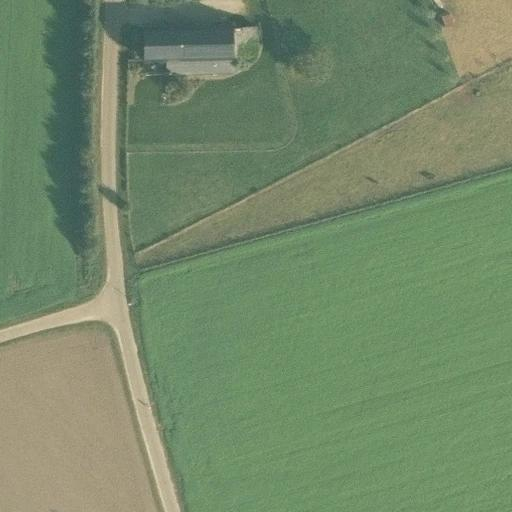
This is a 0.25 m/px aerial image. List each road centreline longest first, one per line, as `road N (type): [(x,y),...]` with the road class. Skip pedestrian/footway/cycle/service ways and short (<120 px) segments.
road 1 (unclassified): [(118,303),(107,151),(112,0)]
road 2 (unclassified): [(172,511),(118,303)]
road 3 (unclassified): [(0,339),(118,303)]
